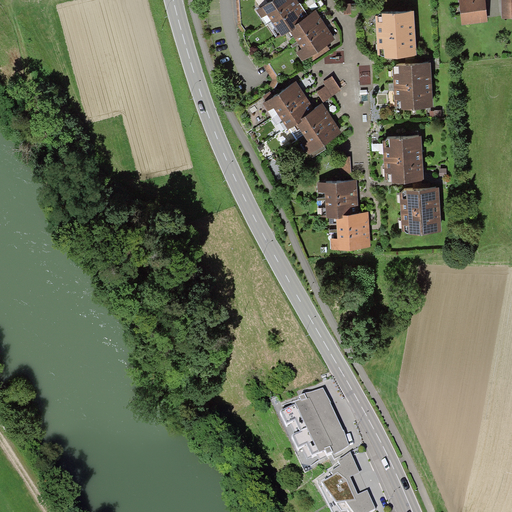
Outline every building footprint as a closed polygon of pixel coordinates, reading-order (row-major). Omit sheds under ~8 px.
[(262,0),(253,6),(266,25),(269,24),(277,35),(288,28),(296,40),(290,44),(301,60),(309,55),(312,60),(331,47),(327,41),(334,37),(315,9),(308,14),(299,0),(262,0)] [(484,0),(459,0),(463,25),(488,21),(484,0)] [(511,0),(501,0),(502,18),(511,17),(511,0)] [(353,3),(345,4),(347,14),(355,13),(353,3)] [(413,8),(377,10),(379,52),(415,50),(413,8)] [(432,60),(393,62),(395,103),(434,101),(432,60)] [(342,89),(333,74),(323,80),(326,85),(318,90),(324,100),(342,89)] [(314,105),(297,79),(263,101),(281,129),(289,125),(298,138),(300,136),(309,151),(310,150),(313,155),(326,146),(323,142),(325,140),(329,147),(339,140),(335,134),(341,130),(322,100),(314,105)] [(422,136),(383,138),(385,178),(424,176),(422,136)] [(350,156),(339,156),(339,174),(351,173),(350,156)] [(356,178),(318,179),(318,189),(324,189),(325,196),(317,196),(317,199),(325,199),(326,211),(321,211),(321,214),(329,214),(329,222),(337,222),(337,228),(329,228),(329,231),(337,231),(337,235),(330,235),(330,246),(369,245),(368,209),(357,210),(356,178)] [(439,187),(399,190),(402,229),(441,226),(439,187)] [(323,388),(299,396),(301,400),(282,411),(287,422),(290,420),(296,433),(293,435),(299,447),(303,445),(308,458),(317,454),(320,460),(351,444),(323,388)] [(351,452),(338,460),(339,461),(324,472),(325,473),(317,480),(329,504),(332,511),(377,511),(367,490),(359,494),(351,477),(360,472),(351,452)]
